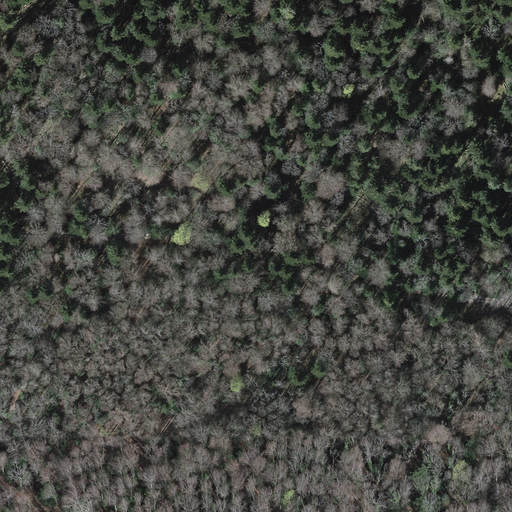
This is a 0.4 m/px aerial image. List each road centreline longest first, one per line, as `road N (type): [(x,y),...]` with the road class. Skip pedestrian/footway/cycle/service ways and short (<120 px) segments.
road 1 (track): [(502,299),(74,464),(29,501),(52,511)]
road 2 (track): [(0,229),(249,242),(432,290),(511,299)]
